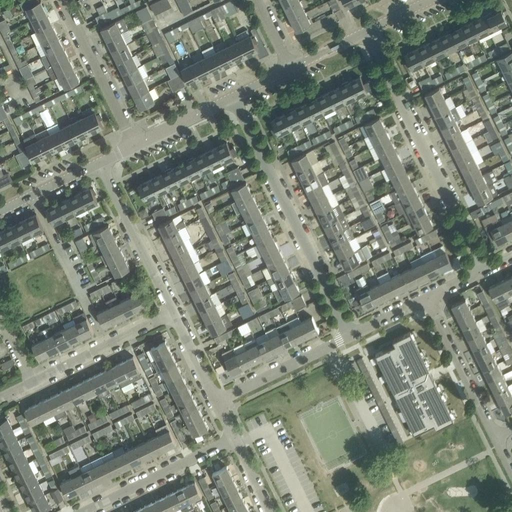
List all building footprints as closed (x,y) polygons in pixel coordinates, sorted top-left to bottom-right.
[(24,0),(20,2),(20,3),(20,2),(24,9),(26,8),(31,17),(32,20),(47,12),(41,1),(40,1),(38,0),(24,0)] [(133,8),(131,4),(129,0),(124,0),(127,5),(120,9),(122,13),(133,8)] [(133,8),(141,4),(138,0),(131,4),(133,8)] [(161,11),(167,8),(162,0),(158,0),(156,1),(161,11)] [(162,0),(167,8),(172,6),(169,0),(162,0)] [(184,15),(189,13),(193,11),(186,0),(184,0),(180,2),(179,3),(184,15)] [(238,11),(239,11),(233,0),(230,0),(221,5),(224,9),(227,17),(238,11)] [(334,12),(341,9),(336,0),(329,0),(329,1),(334,12)] [(156,14),(161,11),(156,1),(151,4),(156,14)] [(291,19),(306,12),(300,1),(285,8),(291,19)] [(122,13),(120,9),(119,7),(113,9),(110,2),(104,5),(107,11),(111,19),(122,13)] [(104,4),(97,8),(101,14),(96,17),(96,16),(95,16),(99,25),(100,24),(111,19),(107,11),(104,5),(104,4)] [(142,22),(153,17),(147,5),(143,7),(137,11),(142,22)] [(213,14),(224,9),(221,5),(210,10),(213,14)] [(494,13),(500,24),(507,20),(502,9),(494,13)] [(216,22),(213,14),(210,10),(199,16),(204,26),(205,28),(216,22)] [(500,24),(494,13),(493,11),(492,12),(482,17),(489,31),(501,26),(500,24)] [(38,31),(52,24),(47,12),(32,20),(38,31)] [(297,31),(311,24),(306,12),(291,19),(297,31)] [(197,30),(204,26),(199,16),(188,21),(190,25),(194,24),(197,30)] [(148,34),(151,32),(158,29),(153,17),(142,22),(148,34)] [(478,37),(489,31),(482,17),(471,22),(478,37)] [(107,40),(122,33),(128,29),(123,18),(116,21),(101,28),(107,40)] [(0,27),(3,34),(8,32),(11,30),(6,19),(0,21),(0,27)] [(179,31),(190,25),(188,21),(177,27),(179,31)] [(467,42),(478,37),(471,22),(460,28),(467,42)] [(43,42),(58,35),(52,24),(38,31),(43,42)] [(181,36),(179,31),(177,27),(165,33),(170,43),(175,40),(175,39),(181,36)] [(467,42),(460,28),(459,27),(453,29),(454,31),(450,33),(457,47),(467,42)] [(156,44),(164,40),(158,29),(151,32),(156,44)] [(246,29),(236,34),(239,41),(246,55),(258,50),(255,42),(257,41),(258,43),(252,29),(251,29),(253,34),(250,36),(246,29)] [(8,45),(13,43),(8,32),(3,34),(8,45)] [(113,51),(127,44),(122,33),(107,40),(113,51)] [(446,53),(457,47),(450,33),(439,38),(446,53)] [(42,57),(63,46),(58,35),(43,42),(37,45),(42,57)] [(494,41),(497,48),(500,53),(510,47),(505,36),(494,41)] [(435,58),(446,53),(439,38),(428,44),(435,58)] [(158,58),(165,54),(170,52),(164,40),(156,44),(152,46),(158,58)] [(235,61),(246,55),(239,41),(228,46),(235,61)] [(14,56),(18,54),(13,43),(8,45),(14,56)] [(228,46),(227,47),(226,43),(215,48),(217,52),(224,67),(235,61),(228,46)] [(118,62),(133,55),(127,44),(113,51),(118,62)] [(424,63),(435,58),(428,44),(417,49),(424,63)] [(48,68),(69,58),(63,46),(42,57),(48,68)] [(491,57),(500,53),(497,48),(488,52),(491,57)] [(409,70),(424,63),(417,49),(407,54),(405,54),(409,61),(406,63),(405,61),(404,62),(411,75),(409,70)] [(504,69),(511,65),(511,50),(498,58),(504,69)] [(171,64),(175,63),(170,52),(165,54),(169,62),(170,62),(171,64)] [(213,72),(224,67),(217,52),(205,58),(213,72)] [(22,61),(19,55),(18,54),(14,56),(19,67),(28,63),(26,59),(22,61)] [(475,58),(478,64),(487,59),(484,54),(475,58)] [(124,74),(138,66),(133,55),(118,62),(124,74)] [(0,72),(0,73),(12,68),(7,58),(5,59),(5,60),(0,63),(0,72)] [(69,58),(48,68),(51,73),(57,70),(60,76),(74,69),(69,58)] [(201,78),(213,72),(205,58),(194,63),(201,78)] [(469,68),(478,64),(475,58),(466,63),(469,68)] [(25,79),(34,74),(28,63),(19,67),(25,79)] [(177,76),(181,74),(175,63),(171,64),(177,76)] [(190,83),(201,78),(194,63),(183,69),(190,83)] [(456,74),(465,70),(462,64),(454,69),(456,74)] [(129,85),(144,78),(138,66),(124,74),(129,85)] [(66,88),(80,80),(74,69),(60,76),(66,88)] [(447,79),(456,74),(454,69),(445,73),(447,79)] [(477,83),(482,80),(477,71),(472,74),(477,83)] [(38,82),(37,81),(34,74),(25,79),(31,91),(35,88),(34,84),(38,82)] [(175,91),(186,85),(181,74),(177,76),(173,77),(179,88),(175,90),(175,91)] [(435,85),(444,81),(441,75),(432,79),(435,85)] [(435,85),(432,79),(430,76),(419,82),(419,81),(423,91),(435,85)] [(467,87),(473,85),(468,76),(463,78),(467,87)] [(373,94),(374,94),(367,80),(366,80),(367,82),(364,84),(360,77),(359,77),(349,82),(356,97),(371,89),(373,94)] [(135,96),(149,89),(144,78),(129,85),(135,96)] [(477,83),(481,91),(486,88),(482,80),(477,83)] [(356,97),(349,82),(349,83),(348,81),(342,84),(343,85),(338,88),(345,102),(356,97)] [(85,91),(86,91),(82,83),(82,84),(70,90),(72,94),(73,94),(74,97),(85,91)] [(467,87),(472,96),(477,94),(473,85),(467,87)] [(31,91),(37,102),(45,98),(39,86),(35,88),(31,91)] [(431,105),(445,98),(440,87),(425,94),(431,105)] [(334,107),(345,102),(338,88),(327,93),(334,107)] [(149,89),(135,96),(140,108),(155,101),(149,89)] [(61,100),(72,94),(70,90),(59,95),(61,100)] [(324,113),(334,107),(327,93),(316,98),(324,113)] [(487,105),(492,102),(488,93),(483,96),(487,105)] [(50,105),(61,100),(59,95),(48,101),(50,105)] [(324,113),(316,98),(316,99),(315,97),(310,100),(310,101),(306,104),(313,118),(324,113)] [(436,116),(450,109),(445,98),(431,105),(436,116)] [(478,109),(483,107),(479,98),(474,100),(478,109)] [(39,110),(50,105),(48,101),(37,106),(39,110)] [(487,105),(492,114),(497,111),(492,102),(487,105)] [(302,123),(313,118),(306,104),(295,109),(302,123)] [(457,106),(461,116),(466,114),(463,104),(457,106)] [(4,118),(8,116),(3,105),(0,106),(0,110),(1,113),(4,118)] [(84,118),(91,132),(103,126),(100,119),(102,118),(103,120),(103,119),(96,105),(96,106),(98,111),(84,118)] [(43,118),(39,110),(37,106),(25,112),(27,116),(34,113),(37,121),(43,118)] [(441,127),(456,120),(461,117),(456,106),(450,109),(436,116),(441,127)] [(478,109),(483,120),(488,117),(483,107),(478,109)] [(295,109),(294,109),(293,108),(288,111),(288,112),(284,114),(291,129),(302,123),(295,109)] [(367,119),(376,114),(373,108),(373,109),(364,113),(367,119)] [(16,122),(27,116),(25,112),(14,117),(16,122)] [(358,123),(367,119),(364,113),(355,117),(358,123)] [(276,136),(291,129),(284,114),(274,119),(273,119),(272,120),(276,127),(273,128),(272,127),(271,127),(278,141),(278,140),(276,136)] [(498,126),(503,124),(499,115),(493,117),(498,126)] [(9,130),(14,128),(8,116),(4,118),(9,130)] [(371,135),(385,128),(380,116),(365,124),(371,135)] [(80,138),(91,132),(84,118),(73,123),(80,138)] [(343,124),(345,129),(354,125),(351,119),(343,124)] [(488,131),(494,129),(490,119),(484,122),(488,131)] [(447,138),(461,131),(456,120),(441,127),(447,138)] [(75,140),(80,138),(73,123),(61,129),(69,143),(70,144),(75,141),(75,140)] [(336,134),(345,129),(343,124),(333,128),(336,134)] [(498,126),(502,135),(507,132),(503,124),(498,126)] [(15,141),(19,139),(14,128),(9,130),(15,141)] [(376,146),(391,138),(385,128),(371,135),(376,146)] [(57,149),(69,143),(61,129),(50,134),(57,149)] [(488,131),(492,139),(498,137),(494,129),(488,131)] [(321,134),(323,140),(332,136),(329,130),(321,134)] [(452,149),(467,141),(461,131),(447,138),(452,149)] [(39,140),(37,135),(36,133),(24,139),(34,160),(46,154),(39,140)] [(50,134),(39,140),(46,154),(47,154),(47,155),(53,153),(52,151),(57,149),(50,134)] [(315,144),(323,140),(321,134),(312,139),(315,144)] [(343,148),(349,146),(344,137),(339,139),(343,148)] [(375,159),(381,156),(396,149),(391,138),(376,146),(370,149),(375,159)] [(20,152),(25,150),(19,139),(15,141),(20,152)] [(299,145),(302,150),(311,146),(308,141),(299,145)] [(334,153),(340,150),(335,141),(330,144),(334,153)] [(457,159),(472,152),(467,141),(452,149),(457,159)] [(500,153),(505,150),(500,141),(490,145),(495,154),(499,152),(500,153)] [(223,162),(237,155),(238,156),(239,156),(233,145),(233,146),(234,147),(231,149),(227,142),(226,142),(226,143),(216,148),(223,162)] [(490,144),(480,148),(482,153),(492,149),(490,144)] [(291,156),(302,150),(299,145),(288,150),(287,150),(290,156),(291,156)] [(343,148),(348,157),(353,154),(349,146),(343,148)] [(212,167),(223,162),(216,148),(205,153),(212,167)] [(387,167),(401,160),(396,149),(381,156),(387,167)] [(22,166),(31,161),(25,150),(20,152),(16,154),(22,166)] [(340,150),(334,153),(339,161),(344,159),(340,150)] [(505,150),(500,153),(504,161),(509,159),(505,150)] [(463,170),(477,163),(472,152),(457,159),(463,170)] [(201,173),(212,167),(205,153),(194,158),(201,173)] [(298,171),(312,164),(306,153),(292,160),(298,171)] [(201,173),(194,158),(193,159),(193,157),(187,160),(188,161),(183,164),(190,178),(201,173)] [(354,169),(359,167),(355,158),(350,161),(354,169)] [(392,178),(407,171),(401,160),(387,167),(392,178)] [(345,174),(350,172),(346,163),(340,166),(345,174)] [(468,181),(483,174),(477,163),(463,170),(468,181)] [(179,183),(190,178),(183,164),(172,169),(179,183)] [(303,182),(317,175),(312,164),(298,171),(303,182)] [(354,169),(358,179),(359,181),(369,176),(364,165),(359,167),(354,169)] [(245,179),(245,178),(240,168),(239,168),(238,166),(227,172),(230,178),(233,184),(244,178),(245,179)] [(4,175),(0,167),(0,187),(12,181),(8,173),(4,175)] [(179,183),(172,169),(171,168),(165,171),(166,172),(161,174),(168,189),(179,183)] [(308,192),(322,185),(329,182),(324,171),(317,175),(303,182),(308,192)] [(397,189),(412,182),(407,171),(392,178),(397,189)] [(483,174),(468,181),(473,192),(488,185),(498,180),(497,178),(493,180),(489,171),(483,174)] [(350,185),(356,183),(350,172),(345,174),(350,185)] [(215,173),(209,176),(212,181),(217,179),(215,173)] [(158,194),(168,189),(161,174),(151,180),(158,194)] [(224,188),(233,184),(230,178),(222,183),(224,188)] [(146,199),(158,194),(151,180),(140,185),(140,184),(139,185),(146,199)] [(365,192),(370,189),(366,180),(360,183),(365,192)] [(237,200),(252,193),(246,182),(232,189),(237,200)] [(396,203),(403,200),(417,193),(412,182),(397,189),(391,192),(396,203)] [(355,196),(361,194),(356,183),(350,185),(355,196)] [(212,194),(220,190),(218,184),(209,189),(212,194)] [(314,203),(328,196),(322,185),(308,192),(314,203)] [(479,203),(493,196),(488,185),(473,192),(479,203)] [(86,207),(98,201),(94,193),(96,193),(94,188),(92,189),(91,187),(79,193),(86,207)] [(202,199),(212,194),(209,189),(200,193),(202,199)] [(365,192),(369,201),(375,198),(370,189),(365,192)] [(76,212),(86,207),(79,193),(69,198),(76,212)] [(237,214),(243,211),(257,204),(252,193),(237,200),(232,203),(237,214)] [(319,214),(339,204),(334,193),(328,196),(314,203),(319,214)] [(408,211),(423,203),(417,193),(403,200),(408,211)] [(361,207),(366,205),(361,194),(355,196),(361,207)] [(190,205),(198,201),(196,195),(187,199),(190,205)] [(495,207),(504,202),(501,197),(492,201),(495,207)] [(65,218),(76,212),(69,198),(58,203),(65,218)] [(181,210),(190,205),(187,199),(178,204),(181,210)] [(400,201),(396,204),(400,214),(405,211),(400,201)] [(484,212),(495,207),(492,201),(481,207),(484,212)] [(210,213),(215,210),(220,208),(217,202),(212,204),(211,202),(206,205),(210,213)] [(375,214),(381,211),(376,202),(371,204),(375,214)] [(54,223),(65,218),(58,203),(47,209),(54,223)] [(413,221),(428,214),(423,203),(408,211),(413,221)] [(248,222),(263,215),(257,204),(243,211),(248,222)] [(324,225),(344,215),(339,204),(319,214),(324,225)] [(366,218),(372,215),(366,205),(361,207),(366,218)] [(168,216),(165,210),(164,206),(153,212),(157,221),(168,216)] [(168,216),(177,211),(174,206),(165,210),(168,216)] [(201,218),(206,215),(202,206),(197,209),(201,218)] [(146,208),(140,211),(143,217),(149,214),(146,208)] [(214,223),(220,220),(215,210),(210,213),(214,223)] [(375,214),(380,222),(385,220),(381,211),(375,214)] [(25,219),(32,234),(44,228),(37,213),(25,219)] [(419,233),(434,225),(428,214),(413,221),(419,233)] [(510,237),(511,236),(511,214),(501,220),(503,223),(510,237)] [(201,218),(205,227),(211,224),(206,215),(201,218)] [(253,233),(268,225),(263,215),(248,222),(253,233)] [(330,236),(350,226),(344,215),(324,225),(330,236)] [(372,215),(366,218),(360,221),(365,230),(376,224),(372,215)] [(105,222),(102,216),(93,221),(96,226),(105,222)] [(184,220),(176,224),(173,218),(159,225),(164,236),(179,229),(186,225),(184,220)] [(25,219),(14,225),(21,239),(32,234),(25,219)] [(503,223),(501,220),(501,219),(497,221),(497,220),(485,226),(491,240),(496,237),(499,243),(510,237),(503,223)] [(87,231),(96,226),(93,221),(84,225),(87,231)] [(386,235),(392,232),(387,223),(381,226),(386,235)] [(100,242),(114,235),(109,224),(90,233),(92,238),(97,236),(100,242)] [(220,235),(226,232),(222,224),(216,227),(220,235)] [(11,244),(21,239),(14,225),(3,230),(11,244)] [(259,243),(273,236),(268,225),(253,233),(259,243)] [(335,246),(349,240),(355,237),(350,226),(330,236),(335,246)] [(72,231),(74,237),(83,232),(80,227),(72,231)] [(212,240),(217,237),(213,228),(207,231),(212,240)] [(377,240),(382,237),(378,228),(372,230),(376,237),(370,240),(371,242),(377,240)] [(170,247),(184,240),(179,229),(164,236),(170,247)] [(424,235),(427,240),(438,234),(435,229),(424,235)] [(0,249),(11,244),(3,230),(0,231),(0,249)] [(65,241),(74,237),(72,231),(62,236),(65,241)] [(220,235),(225,244),(231,242),(226,232),(220,235)] [(386,235),(392,246),(397,243),(392,232),(386,235)] [(105,253),(120,246),(114,235),(100,242),(105,253)] [(418,244),(427,240),(424,235),(415,239),(418,244)] [(264,254),(279,247),(273,236),(259,243),(254,246),(259,257),(264,254)] [(209,249),(215,246),(216,249),(221,246),(217,237),(212,240),(206,243),(209,249)] [(382,237),(377,240),(381,248),(387,246),(382,237)] [(81,252),(87,249),(82,240),(77,243),(81,252)] [(175,258),(189,250),(184,240),(170,247),(175,258)] [(340,257),(354,250),(349,240),(335,246),(340,257)] [(402,245),(405,251),(414,246),(411,241),(402,245)] [(41,253),(51,248),(48,243),(39,247),(41,253)] [(231,257),(242,252),(239,247),(234,249),(232,245),(227,248),(231,257)] [(396,255),(405,251),(402,245),(393,250),(396,255)] [(453,265),(446,251),(443,245),(432,251),(442,271),(453,265)] [(110,264),(125,257),(120,246),(105,253),(110,264)] [(33,257),(41,253),(39,247),(30,252),(33,257)] [(269,265),(284,258),(279,247),(264,254),(269,265)] [(346,269),(367,258),(362,247),(355,251),(354,250),(340,257),(346,269)] [(81,252),(86,261),(91,258),(87,249),(81,252)] [(180,268),(195,261),(189,250),(175,258),(180,268)] [(222,261),(228,259),(223,250),(218,252),(222,261)] [(431,276),(442,271),(432,251),(421,256),(424,262),(431,276)] [(231,257),(237,268),(247,263),(242,252),(231,257)] [(381,256),(383,261),(392,257),(389,252),(381,256)] [(20,263),(29,259),(26,254),(17,258),(20,263)] [(374,266),(383,261),(381,256),(372,260),(374,266)] [(116,275),(130,268),(125,257),(110,264),(116,275)] [(11,268),(20,263),(17,258),(8,262),(11,268)] [(268,279),(289,269),(284,258),(269,265),(262,269),(268,279)] [(222,261),(227,270),(232,268),(228,259),(222,261)] [(186,279),(200,272),(195,261),(180,268),(186,279)] [(92,273),(97,271),(93,262),(87,264),(92,273)] [(359,267),(361,272),(370,268),(368,262),(359,267)] [(420,281),(431,276),(424,262),(413,267),(420,281)] [(242,278),(247,276),(243,267),(237,270),(242,278)] [(350,277),(361,272),(359,267),(348,272),(350,277)] [(409,287),(420,281),(413,267),(402,272),(409,287)] [(280,287),(295,280),(289,269),(268,279),(271,284),(277,281),(280,287)] [(97,271),(92,273),(96,282),(102,280),(97,271)] [(233,283),(238,280),(234,271),(229,274),(233,283)] [(191,290),(205,283),(200,272),(186,279),(191,290)] [(398,292),(409,287),(402,272),(391,277),(398,292)] [(121,277),(124,283),(133,278),(130,273),(121,277)] [(242,278),(247,288),(252,285),(247,276),(242,278)] [(507,296),(511,293),(511,278),(511,276),(500,281),(507,296)] [(115,287),(124,283),(121,277),(112,282),(115,287)] [(388,297),(398,292),(391,277),(380,283),(388,297)] [(233,283),(237,292),(243,289),(238,280),(233,283)] [(286,298),(300,291),(295,280),(280,287),(286,298)] [(511,305),(507,296),(500,281),(489,287),(496,302),(496,301),(501,310),(511,305)] [(99,288),(102,293),(111,289),(108,283),(99,288)] [(196,301),(211,294),(205,283),(191,290),(196,301)] [(377,303),(388,297),(380,283),(370,288),(377,303)] [(377,303),(370,288),(368,284),(354,290),(358,298),(360,297),(366,308),(377,303)] [(253,300),(263,295),(259,286),(248,292),(253,300)] [(93,298),(102,293),(99,288),(90,292),(93,298)] [(130,296),(137,311),(148,305),(141,291),(130,296)] [(244,305),(249,302),(245,293),(239,296),(244,305)] [(202,312),(216,305),(211,294),(196,301),(202,312)] [(307,305),(304,300),(302,294),(291,300),(293,305),(296,310),(307,305)] [(253,300),(258,312),(269,307),(263,295),(253,300)] [(126,316),(137,311),(130,296),(119,302),(126,316)] [(494,312),(489,303),(486,296),(481,299),(489,314),(494,312)] [(471,309),(470,307),(466,298),(452,305),(457,316),(471,309)] [(78,305),(77,303),(76,299),(67,304),(69,309),(78,305)] [(284,310),(293,305),(291,300),(282,304),(284,310)] [(116,321),(126,316),(119,302),(109,307),(116,321)] [(244,305),(248,314),(253,311),(249,302),(244,305)] [(60,314),(69,309),(67,304),(58,308),(60,314)] [(207,323),(221,315),(216,305),(202,312),(207,323)] [(272,316),(281,312),(278,306),(269,311),(272,316)] [(105,327),(116,321),(109,307),(97,312),(105,327)] [(463,327),(477,320),(471,309),(457,316),(463,327)] [(45,314),(48,320),(57,316),(54,310),(45,314)] [(263,320),(272,316),(269,311),(260,315),(263,320)] [(499,322),(496,316),(494,312),(489,314),(494,325),(499,322)] [(39,324),(48,320),(45,314),(36,319),(39,324)] [(212,334),(221,329),(227,327),(221,315),(207,323),(212,334)] [(308,336),(301,322),(299,316),(288,321),(298,341),(308,336)] [(301,322),(308,336),(320,331),(312,316),(301,322)] [(94,332),(90,323),(87,317),(76,323),(83,337),(94,332)] [(250,327),(259,322),(256,317),(247,321),(250,327)] [(468,338),(482,331),(477,320),(463,327),(468,338)] [(23,325),(26,331),(35,326),(32,321),(23,325)] [(241,331),(250,327),(247,321),(238,326),(241,331)] [(287,347),(298,341),(288,321),(277,326),(287,347)] [(495,338),(504,333),(499,322),(494,325),(497,331),(492,334),(495,338)] [(72,343),(83,337),(76,323),(65,328),(72,343)] [(276,352),(287,347),(277,326),(266,332),(269,338),(276,352)] [(226,332),(228,337),(237,333),(235,327),(226,332)] [(61,348),(72,343),(65,328),(54,333),(61,348)] [(395,344),(375,354),(415,434),(434,424),(436,428),(454,420),(452,416),(439,389),(410,331),(393,340),(395,344)] [(473,349),(487,342),(482,331),(468,338),(473,349)] [(217,343),(228,337),(226,332),(214,337),(217,343)] [(51,353),(61,348),(54,333),(43,339),(51,353)] [(500,349),(510,344),(504,333),(495,338),(500,349)] [(265,357),(276,352),(269,338),(258,343),(265,357)] [(39,359),(51,353),(43,339),(32,344),(39,359)] [(157,359),(171,351),(166,340),(151,347),(157,359)] [(479,359),(492,352),(487,342),(473,349),(479,359)] [(254,363),(247,348),(245,343),(234,348),(236,353),(243,368),(254,363)] [(254,363),(265,357),(258,343),(247,348),(254,363)] [(505,360),(511,356),(511,348),(510,344),(500,349),(505,360)] [(0,356),(9,352),(7,347),(0,349),(0,356)] [(162,369),(177,362),(171,351),(157,359),(162,369)] [(143,365),(148,363),(143,352),(138,354),(143,365)] [(484,370),(498,363),(492,352),(479,359),(484,370)] [(232,373),(243,368),(236,353),(225,359),(232,373)] [(141,370),(138,365),(134,356),(123,361),(130,376),(141,370)] [(5,369),(15,364),(12,358),(2,363),(5,369)] [(133,381),(130,376),(123,361),(112,366),(119,381),(122,386),(133,381)] [(167,380),(182,373),(177,362),(162,369),(167,380)] [(148,363),(143,365),(147,374),(153,372),(148,363)] [(489,381),(503,374),(498,363),(484,370),(489,381)] [(108,386),(119,381),(112,366),(101,372),(108,386)] [(108,387),(108,386),(101,372),(90,377),(97,392),(100,397),(110,392),(108,387)] [(173,391),(187,384),(182,373),(167,380),(173,391)] [(494,392),(508,385),(503,374),(489,381),(494,392)] [(154,387),(159,384),(155,375),(149,378),(154,387)] [(86,397),(97,392),(90,377),(79,382),(86,397)] [(76,402),(86,397),(79,382),(69,388),(76,402)] [(159,384),(154,387),(158,396),(163,393),(159,384)] [(178,402),(193,395),(187,384),(173,391),(178,402)] [(500,402),(511,396),(511,392),(508,385),(494,392),(500,402)] [(65,408),(76,402),(69,388),(58,393),(65,408)] [(143,403),(154,398),(152,392),(140,398),(143,403)] [(65,408),(58,393),(47,398),(54,413),(57,419),(68,413),(65,408)] [(183,413),(198,406),(193,395),(178,402),(183,413)] [(505,413),(511,410),(511,396),(500,402),(505,413)] [(164,409),(170,406),(165,397),(160,400),(164,409)] [(43,418),(54,413),(47,398),(36,404),(43,418)] [(135,407),(143,403),(140,398),(132,402),(135,407)] [(145,407),(147,412),(157,408),(154,402),(145,407)] [(32,424),(43,418),(36,404),(25,409),(32,424)] [(119,408),(122,414),(130,409),(128,404),(119,408)] [(170,406),(164,409),(169,418),(174,415),(170,406)] [(189,423),(203,416),(198,406),(183,413),(189,423)] [(139,417),(147,412),(145,407),(136,411),(139,417)] [(113,418),(122,414),(119,408),(110,413),(113,418)] [(21,425),(27,422),(22,413),(17,416),(21,425)] [(123,418),(126,423),(135,418),(132,413),(123,418)] [(0,435),(13,429),(6,415),(8,415),(7,414),(0,417),(0,421),(0,435)] [(100,424),(109,420),(106,415),(97,419),(100,424)] [(189,423),(190,426),(194,435),(209,428),(203,416),(189,423)] [(117,427),(126,423),(123,418),(115,422),(117,427)] [(91,429),(100,424),(97,419),(88,423),(91,429)] [(175,430),(180,428),(176,419),(170,421),(175,430)] [(25,434),(31,431),(27,422),(21,425),(25,434)] [(102,428),(104,434),(113,429),(111,424),(102,428)] [(78,435),(87,431),(84,425),(75,430),(78,435)] [(96,438),(104,434),(102,428),(93,433),(96,438)] [(175,430),(180,442),(186,439),(180,428),(175,430)] [(4,447),(18,440),(13,429),(0,435),(0,442),(0,443),(2,442),(4,447)] [(177,443),(172,434),(170,429),(158,434),(166,449),(177,443)] [(69,439),(78,435),(75,430),(67,434),(69,439)] [(80,439),(82,444),(92,440),(89,434),(80,439)] [(155,454),(166,449),(158,434),(148,440),(155,454)] [(32,447),(37,444),(33,435),(28,438),(32,447)] [(56,446),(65,441),(62,436),(53,440),(56,446)] [(74,448),(82,444),(80,439),(71,443),(74,448)] [(9,458),(24,451),(18,440),(4,447),(9,458)] [(48,450),(56,446),(53,440),(45,444),(48,450)] [(144,460),(155,454),(148,440),(137,445),(144,460)] [(37,458),(43,455),(37,444),(32,447),(37,458)] [(58,450),(60,455),(70,450),(67,445),(58,450)] [(133,465),(144,460),(137,445),(126,450),(133,465)] [(52,459),(60,455),(58,450),(50,454),(52,459)] [(122,470),(133,465),(126,450),(115,456),(122,470)] [(15,469),(29,462),(24,451),(9,458),(15,469)] [(43,468),(48,466),(43,455),(37,458),(43,468)] [(111,475),(122,470),(115,456),(104,461),(111,475)] [(101,481),(111,475),(104,461),(93,466),(101,481)] [(20,479),(34,472),(29,462),(15,469),(20,479)] [(218,484),(233,477),(227,465),(213,472),(218,484)] [(43,468),(47,477),(52,475),(48,466),(43,468)] [(90,486),(101,481),(93,466),(83,472),(90,486)] [(25,490),(40,483),(34,472),(20,479),(25,490)] [(79,491),(90,486),(83,472),(72,477),(79,491)] [(204,490),(210,488),(204,476),(199,479),(204,490)] [(68,497),(79,491),(72,477),(61,482),(68,497)] [(224,494),(238,487),(233,477),(218,484),(224,494)] [(53,490),(59,487),(54,479),(48,481),(53,490)] [(202,495),(200,490),(195,481),(184,486),(191,501),(202,495)] [(30,501),(45,494),(40,483),(25,490),(30,501)] [(180,506),(191,501),(184,486),(173,492),(180,506)] [(57,502),(64,498),(59,487),(53,490),(51,491),(57,502)] [(229,505),(243,498),(238,487),(224,494),(229,505)] [(210,488),(204,490),(209,499),(214,497),(210,488)] [(170,511),(180,506),(173,492),(162,497),(170,511)] [(45,494),(30,501),(35,511),(36,511),(50,505),(45,494)] [(156,511),(168,511),(170,511),(162,497),(152,502),(156,511)] [(232,511),(242,511),(249,509),(243,498),(229,505),(232,511)] [(214,511),(215,511),(220,509),(216,500),(211,503),(214,511)] [(156,511),(152,502),(141,508),(142,511),(156,511)]
